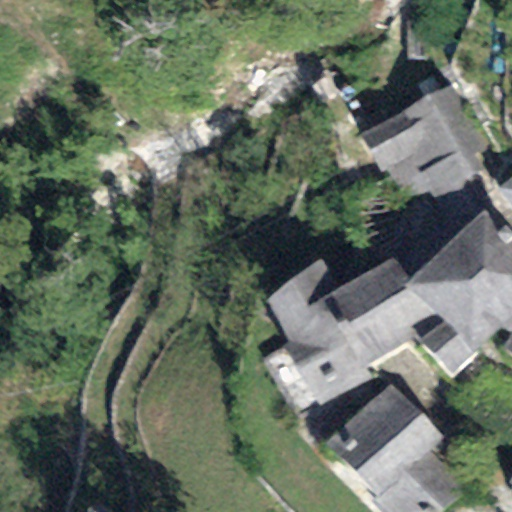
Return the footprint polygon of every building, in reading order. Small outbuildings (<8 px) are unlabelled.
[(450,84),(360,134),(395,196),(414,186),(434,224),(486,195),(467,160),(486,149),(450,84)] [(511,178),(497,190),(511,210),(511,178)] [(511,238),(482,209),(404,283),(432,311),(444,321),(420,344),(453,375),(500,328),(511,338),(511,238)] [(404,283),(392,261),(335,292),(317,255),(265,302),(320,412),(368,384),(362,371),(417,336),(407,329),(432,311),(404,283)] [(388,382),(323,443),(368,491),(363,496),(377,511),(445,511),(467,492),(429,452),(443,440),(388,382)]
